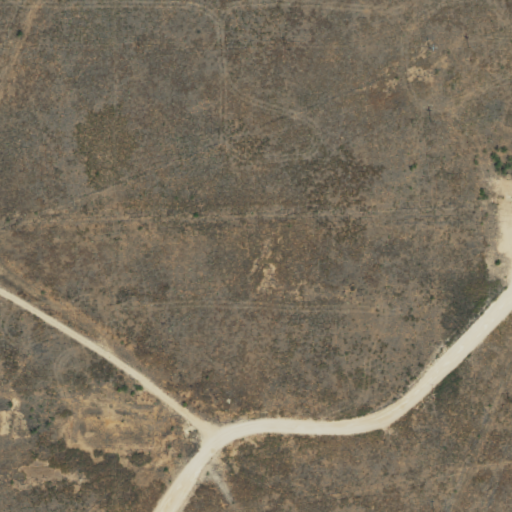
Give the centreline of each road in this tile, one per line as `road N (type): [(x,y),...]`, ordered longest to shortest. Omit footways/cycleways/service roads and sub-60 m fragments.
road 1 (track): [(511,248),(503,274),(437,361),(214,472),(187,511)]
road 2 (track): [(0,291),(206,485)]
